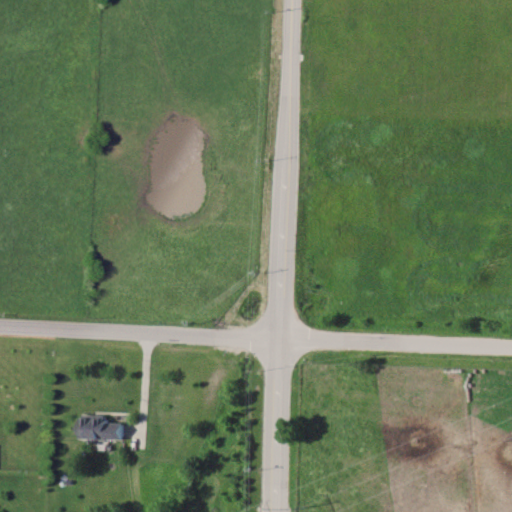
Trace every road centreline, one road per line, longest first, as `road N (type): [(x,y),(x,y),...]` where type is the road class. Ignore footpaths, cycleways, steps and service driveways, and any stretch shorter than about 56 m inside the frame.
road 1 (residential): [(511,348),(0,325)]
road 2 (tertiary): [(273,511),(291,0)]
